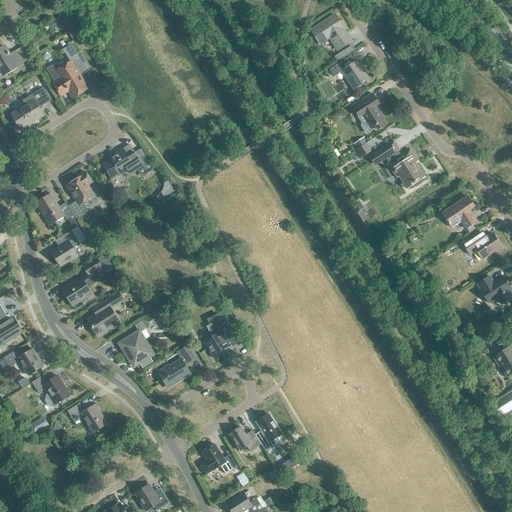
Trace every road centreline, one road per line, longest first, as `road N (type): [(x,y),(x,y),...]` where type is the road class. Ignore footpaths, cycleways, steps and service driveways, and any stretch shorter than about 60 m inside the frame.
road 1 (unclassified): [(157,416),(55,327),(30,256),(22,194)]
road 2 (unclassified): [(22,194),(110,141),(118,130),(113,114),(101,103),(84,107),(9,154)]
road 3 (unclassified): [(511,219),(471,162),(434,135),(366,35)]
road 4 (residential): [(157,416),(228,372),(250,385),(251,404)]
